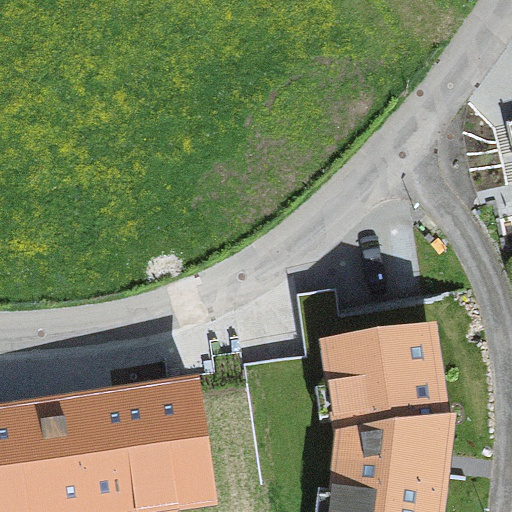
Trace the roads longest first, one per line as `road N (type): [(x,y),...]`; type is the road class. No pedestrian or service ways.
road 1 (residential): [(394,144),(314,231),(191,317),(48,343),(0,343)]
road 2 (residential): [(496,511),(504,340),(473,243),(394,144)]
road 3 (residential): [(503,0),(467,59),(394,144)]
